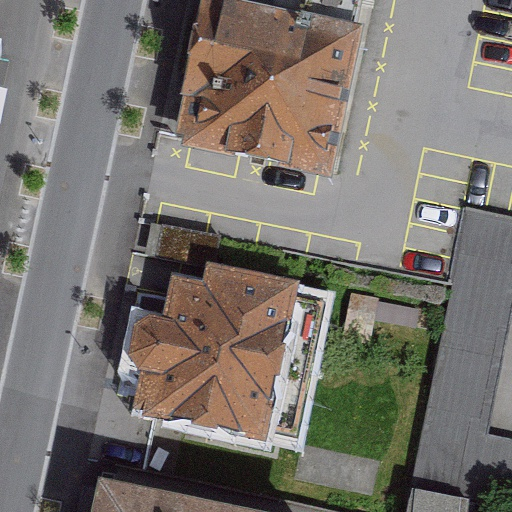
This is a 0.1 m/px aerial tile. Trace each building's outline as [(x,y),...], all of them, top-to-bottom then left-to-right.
[(0,0),(0,42),(8,0),(0,0)] [(371,3),(357,0),(211,0),(182,138),(335,170),(371,3)] [(511,446),(483,442),(511,299),(511,219),(464,210),(447,292),(408,485),(472,497),(511,501),(511,446)] [(322,306),(179,276),(150,415),(292,445),(322,306)] [(173,511),(108,498),(104,511),(173,511)]
